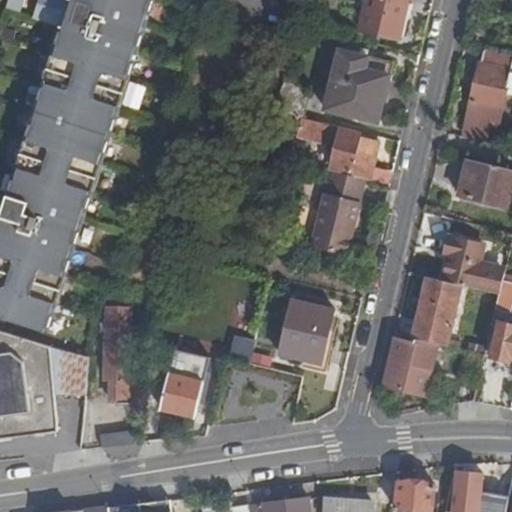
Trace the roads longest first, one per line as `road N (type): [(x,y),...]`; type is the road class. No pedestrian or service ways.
road 1 (residential): [(457,0),(344,442)]
road 2 (tertiary): [(344,442),(0,494)]
road 3 (tertiary): [(511,439),(344,442)]
